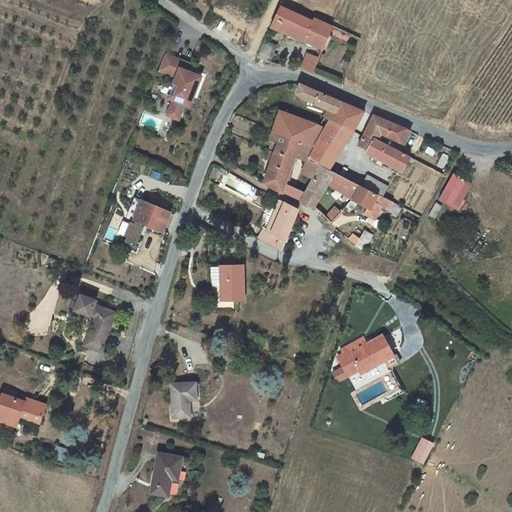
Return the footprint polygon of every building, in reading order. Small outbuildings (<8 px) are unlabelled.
[(314,22),(281,7),(271,27),(323,49),(333,27),(315,19),(314,22)] [(276,47),(264,41),(256,58),(269,63),(276,47)] [(160,69),(168,72),(174,56),(166,53),(160,69)] [(311,55),(304,70),(313,73),(319,58),(311,55)] [(180,119),(185,104),(184,103),(187,95),(189,93),(194,96),(202,76),(189,71),(192,63),(174,56),(168,72),(177,76),(169,98),(174,100),(169,115),(180,119)] [(331,119),(353,131),(364,112),(301,84),(297,93),(303,99),(329,110),(335,112),(331,119)] [(191,106),(194,96),(189,93),(187,95),(184,103),(185,104),(191,106)] [(325,116),(331,119),(335,112),(329,110),(325,116)] [(280,111),(273,131),(292,138),(300,141),(313,146),(318,136),(321,130),(319,128),(321,126),(280,111)] [(368,128),(364,134),(377,140),(381,134),(400,143),(405,133),(409,134),(410,131),(374,115),(368,128)] [(339,153),(353,131),(331,119),(328,126),(319,141),(339,153)] [(284,156),(292,138),(273,131),(269,129),(267,134),(271,135),(270,139),(274,140),(278,142),(275,152),(284,156)] [(404,145),(409,134),(405,133),(400,143),(404,145)] [(403,171),(410,157),(378,141),(377,140),(364,134),(359,146),(369,152),(368,153),(403,171)] [(287,179),(300,141),(292,138),(284,156),(275,152),(272,161),(264,183),(283,192),(285,185),(287,179)] [(270,151),(275,152),(278,142),(274,140),(270,151)] [(313,146),(300,141),(287,179),(290,180),(298,155),(308,159),(309,157),(315,147),(313,146)] [(319,141),(315,147),(309,157),(329,168),(339,153),(319,141)] [(272,161),(275,152),(270,151),(267,159),(272,161)] [(319,166),(308,159),(303,173),(313,179),(319,166)] [(360,186),(356,184),(340,176),(329,170),(320,164),(319,166),(313,179),(305,194),(301,201),(314,207),(328,184),(353,199),(360,186)] [(340,176),(356,184),(359,179),(347,173),(348,170),(344,168),(340,176)] [(471,184),(454,174),(439,199),(457,209),(471,184)] [(362,187),(382,197),(387,187),(368,176),(365,182),(362,187)] [(294,189),(285,185),(283,192),(293,197),(301,201),(305,194),(294,189)] [(362,187),(360,186),(353,199),(369,207),(365,214),(375,220),(381,208),(383,207),(393,212),(392,215),(397,218),(402,207),(382,197),(362,187)] [(171,213),(135,198),(127,217),(163,232),(171,213)] [(259,238),(282,250),(299,210),(285,202),(284,203),(280,201),(268,231),(264,229),(259,238)] [(441,207),(436,204),(429,215),(435,218),(441,207)] [(326,216),(332,221),(342,211),(337,205),(326,216)] [(126,239),(139,244),(147,227),(134,221),(126,239)] [(364,230),(360,239),(356,245),(365,251),(373,236),(364,230)] [(349,240),(356,245),(360,239),(353,235),(349,240)] [(56,261),(50,259),(47,266),(53,268),(56,261)] [(243,265),(220,266),(221,287),(225,287),(226,293),(221,293),(221,301),(244,300),(243,265)] [(81,295),(80,296),(78,302),(74,301),(70,313),(83,318),(85,314),(94,318),(84,345),(100,351),(115,313),(94,305),(95,301),(81,295)] [(338,357),(344,367),(354,361),(359,370),(360,371),(377,361),(379,364),(394,355),(383,335),(351,353),(349,350),(338,357)] [(354,361),(344,367),(348,375),(359,370),(354,361)] [(377,361),(360,371),(361,374),(379,364),(377,361)] [(196,383),(172,384),(174,417),(190,416),(189,400),(197,400),(196,383)] [(7,390),(5,395),(15,399),(16,393),(7,390)] [(15,399),(5,395),(2,394),(0,401),(0,420),(13,425),(16,426),(19,416),(39,423),(45,405),(26,398),(24,402),(15,399)] [(0,425),(11,430),(13,425),(0,420),(0,425)] [(433,445),(423,439),(413,458),(424,464),(433,445)] [(183,457),(159,453),(151,493),(169,496),(172,479),(178,480),(183,457)]
